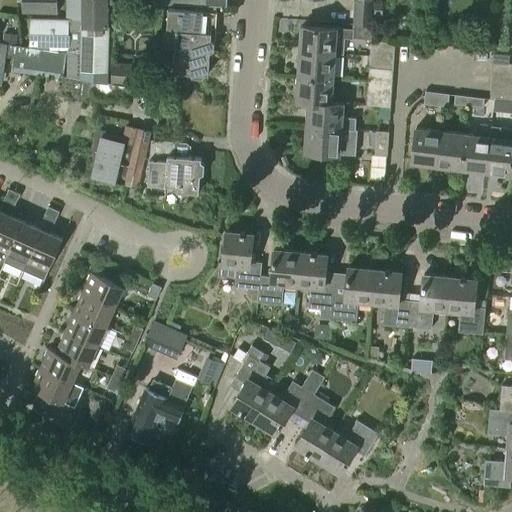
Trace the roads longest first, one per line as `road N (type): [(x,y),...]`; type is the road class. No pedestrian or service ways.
road 1 (residential): [(391,210),(293,195),(252,165),(242,131),(252,0)]
road 2 (residential): [(391,210),(404,94),(429,73),(474,74)]
road 3 (tertiary): [(160,511),(0,415)]
road 4 (residential): [(163,247),(0,168)]
road 5 (residential): [(511,227),(391,210)]
